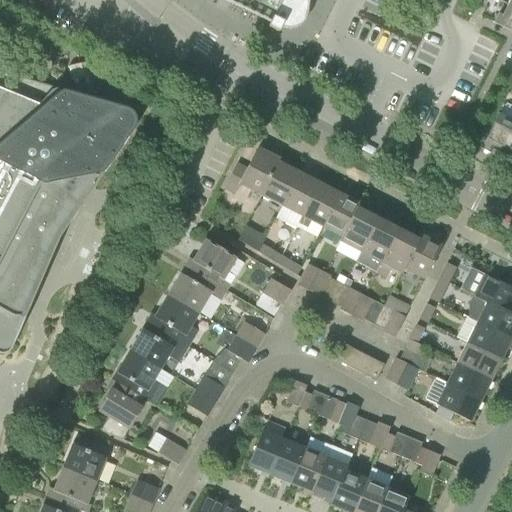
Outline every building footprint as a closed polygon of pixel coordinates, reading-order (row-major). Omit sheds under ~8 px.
[(223,0),(271,23),(269,27),(279,32),(281,29),(284,30),(288,30),(291,30),(293,30),(295,29),(298,28),(299,27),(301,26),(303,25),(304,23),(306,21),(307,18),(308,16),(308,14),(308,13),(309,0),(223,0)] [(511,7),(496,0),(491,0),(483,18),(494,23),(493,24),(511,32),(511,7)] [(128,109),(100,101),(0,72),(0,354),(1,355),(3,355),(5,355),(6,354),(7,354),(9,352),(11,351),(12,349),(59,241),(60,238),(61,236),(135,129),(136,128),(136,126),(136,125),(137,123),(137,120),(136,118),(136,116),(135,114),(134,113),(132,111),(130,110),(128,109)] [(511,120),(499,114),(481,148),(481,149),(490,154),(492,149),(504,155),(511,139),(511,120)] [(241,185),(261,195),(278,161),(279,162),(280,160),(258,148),(247,170),(237,164),(224,189),(235,195),(241,185)] [(261,195),(282,206),(299,173),(279,162),(278,161),(261,195)] [(320,183),(299,173),(282,206),(283,207),(277,219),(296,229),(298,224),(320,183)] [(322,227),(340,193),(320,183),(298,224),(296,229),(316,239),(322,227)] [(361,205),(340,193),(322,227),(343,238),(358,207),(359,208),(361,205)] [(379,219),(378,218),(359,208),(358,207),(343,238),(336,252),(356,262),(361,253),(379,219)] [(399,229),(398,229),(379,219),(361,253),(356,262),(376,273),(399,229)] [(418,239),(399,230),(399,229),(376,273),(376,274),(386,279),(392,268),(402,274),(404,270),(403,269),(419,239),(418,239)] [(424,280),(442,246),(420,235),(418,239),(419,239),(403,269),(404,270),(424,280)] [(243,244),(258,253),(262,245),(248,236),(243,244)] [(231,285),(224,280),(237,259),(206,240),(192,262),(196,265),(192,271),(192,272),(226,293),(231,285)] [(263,256),(277,264),(282,257),(267,248),(263,256)] [(283,268),(297,277),(302,269),(288,260),(283,268)] [(308,264),(301,279),(297,286),(309,292),(319,270),(308,264)] [(447,264),(440,278),(447,282),(454,268),(447,264)] [(199,315),(210,296),(222,302),(226,293),(192,272),(192,271),(185,267),(186,266),(185,266),(179,275),(180,276),(167,296),(199,315)] [(331,276),(319,270),(309,292),(320,298),(329,279),(331,276)] [(511,306),(511,288),(485,275),(474,297),(474,298),(486,304),(487,303),(508,314),(509,312),(511,306)] [(437,303),(445,288),(447,282),(440,278),(429,299),(437,303)] [(275,318),(278,313),(282,306),(291,291),(271,279),(262,294),(263,294),(256,306),(275,318)] [(330,303),(340,284),(329,279),(320,298),(330,303)] [(350,290),(340,284),(330,303),(340,308),(350,290)] [(350,290),(340,308),(339,310),(351,317),(362,296),(350,290)] [(199,331),(192,327),(199,315),(167,296),(154,318),(158,320),(155,325),(154,327),(189,348),(199,331)] [(373,301),(362,296),(351,317),(362,322),(363,320),(373,301)] [(474,298),(474,297),(473,296),(469,305),(469,319),(477,323),(511,340),(511,338),(511,313),(509,312),(508,314),(487,303),(486,304),(474,298)] [(390,297),(384,307),(394,312),(384,331),(383,333),(394,339),(410,307),(390,297)] [(383,306),(373,301),(363,320),(373,325),(383,306)] [(426,305),(419,320),(427,324),(434,309),(426,305)] [(384,307),(383,306),(373,325),(384,331),(394,312),(384,307)] [(162,370),(169,358),(179,364),(189,348),(154,327),(155,325),(148,321),(149,321),(148,320),(142,329),(143,330),(130,351),(162,370)] [(256,350),(265,335),(245,323),(236,338),(256,350)] [(501,361),(511,340),(477,323),(467,344),(501,361)] [(408,342),(416,346),(424,330),(416,326),(408,342)] [(228,352),(226,350),(214,362),(213,363),(233,375),(242,360),(248,364),(256,350),(236,338),(228,352)] [(424,349),(416,346),(408,342),(405,348),(399,361),(407,364),(418,370),(425,374),(431,361),(425,358),(420,356),(424,349)] [(384,366),(343,344),(334,360),(376,382),(384,366)] [(457,364),(491,381),(501,361),(467,344),(457,364)] [(155,381),(162,370),(130,351),(117,372),(116,373),(116,374),(117,374),(123,378),(120,384),(144,398),(143,399),(157,407),(168,389),(155,381)] [(407,364),(399,361),(395,359),(385,380),(396,386),(407,364)] [(233,375),(213,363),(196,391),(216,403),(233,375)] [(408,392),(418,370),(407,364),(396,386),(408,392)] [(447,384),(481,401),(491,381),(457,364),(447,384)] [(295,381),(290,393),(286,403),(297,408),(304,393),(307,386),(295,381)] [(144,398),(120,384),(115,392),(112,389),(98,412),(109,418),(100,432),(123,441),(143,408),(139,406),(143,399),(144,398)] [(454,414),(470,423),(481,401),(447,384),(436,406),(439,407),(435,414),(449,422),(454,414)] [(187,405),(207,417),(216,403),(196,391),(187,405)] [(319,416),(327,397),(313,391),(312,396),(304,393),(297,408),(306,411),(306,410),(319,416)] [(346,405),(339,402),(327,397),(319,416),(331,421),(330,421),(338,425),(346,405)] [(347,403),(346,405),(338,425),(340,425),(338,432),(348,436),(350,429),(355,416),(359,408),(347,403)] [(366,421),(355,416),(350,429),(348,436),(359,440),(366,421)] [(366,421),(359,440),(369,445),(377,425),(366,421)] [(381,449),(387,434),(390,428),(378,423),(377,425),(369,445),(381,449)] [(248,466),(269,475),(284,440),(262,431),(248,466)] [(400,456),(408,438),(397,433),(395,437),(387,434),(381,449),(390,453),(390,452),(400,456)] [(109,450),(76,437),(63,468),(96,482),(109,450)] [(422,466),(428,451),(420,448),(422,444),(408,438),(400,456),(415,462),(414,463),(422,466)] [(158,454),(178,466),(187,452),(166,439),(158,454)] [(269,475),(290,484),(305,449),(284,440),(269,475)] [(290,484),(311,493),(312,493),(326,458),(305,449),(290,484)] [(430,478),(438,460),(440,456),(428,451),(422,466),(419,473),(430,478)] [(326,458),(312,493),(332,501),(333,502),(346,470),(347,471),(349,467),(326,458)] [(57,493),(54,500),(79,510),(82,511),(88,511),(91,506),(87,505),(96,482),(63,468),(53,492),(57,493)] [(330,506),(345,511),(353,511),(367,479),(347,471),(346,470),(333,502),(332,501),(330,506)] [(353,511),(377,511),(388,488),(367,479),(353,511)] [(137,481),(131,496),(153,505),(159,490),(137,481)] [(388,488),(377,511),(402,511),(404,511),(410,497),(388,488)] [(205,494),(196,511),(224,511),(228,506),(205,494)] [(149,511),(153,505),(131,496),(124,511),(125,511),(149,511)] [(40,511),(78,511),(79,510),(54,500),(51,508),(43,505),(40,511)]
